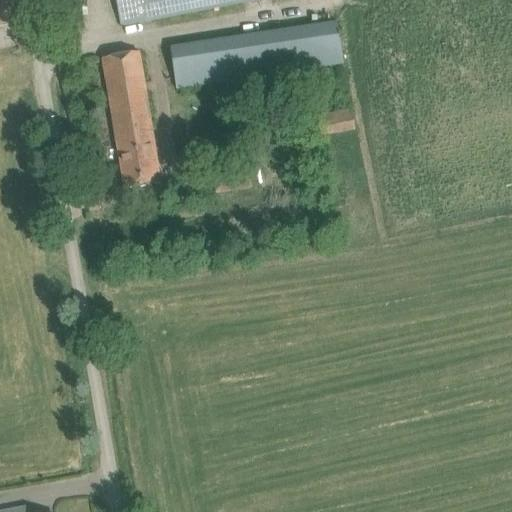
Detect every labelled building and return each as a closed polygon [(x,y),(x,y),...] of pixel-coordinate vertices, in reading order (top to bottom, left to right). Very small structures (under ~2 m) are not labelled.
[(116,0),(121,24),(249,0),(116,0)] [(337,23),(303,28),(233,39),(234,47),(170,56),(177,89),(343,65),(337,23)] [(139,53),(123,56),(103,59),(125,190),(144,186),(161,184),(139,53)] [(318,116),(322,137),(356,131),(352,109),(318,116)] [(181,176),(183,191),(216,187),(217,194),(251,190),(248,167),(181,176)]
